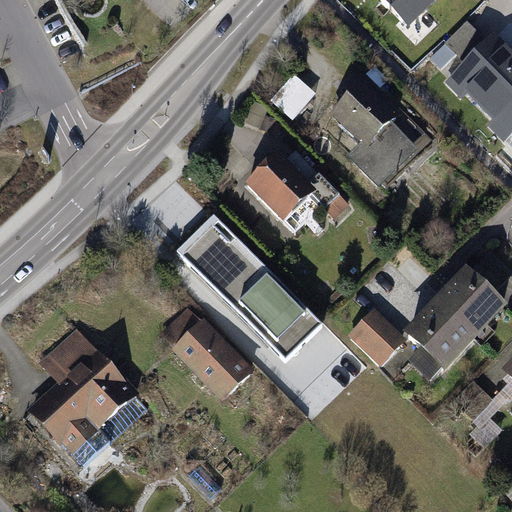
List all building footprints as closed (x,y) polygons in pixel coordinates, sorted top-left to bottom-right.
[(381,0),(410,28),(436,0),(381,0)] [(469,66),(489,46),(467,24),(447,44),(469,66)] [(483,108),(511,79),(511,57),(495,40),(489,46),(469,66),(459,75),(473,89),(468,93),(483,108)] [(511,79),(483,108),(495,120),(500,115),(511,126),(511,79)] [(297,123),(320,97),(301,80),(278,106),(297,123)] [(406,120),(367,86),(341,116),(372,144),(359,158),(393,188),(426,151),(399,127),(406,120)] [(279,157),(249,187),(285,224),(316,194),(279,157)] [(324,327),(216,219),(181,255),(288,362),(324,327)] [(505,309),(468,275),(439,306),(477,340),(505,309)] [(477,340),(439,306),(411,337),(448,371),(477,340)] [(229,404),(260,373),(196,307),(164,338),(229,404)] [(411,344),(380,311),(352,337),(383,370),(411,344)] [(147,403),(81,332),(43,366),(63,387),(36,412),(83,462),(147,403)]
